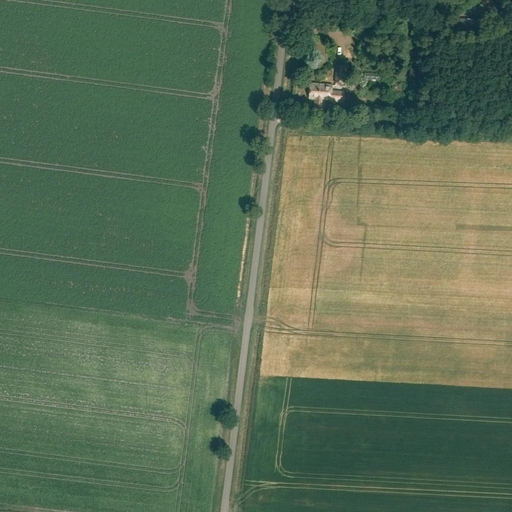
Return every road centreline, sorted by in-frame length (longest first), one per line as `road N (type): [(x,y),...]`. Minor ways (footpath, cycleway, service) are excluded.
road 1 (unclassified): [(224,511),(288,0)]
road 2 (unknown): [(272,123),(511,133)]
